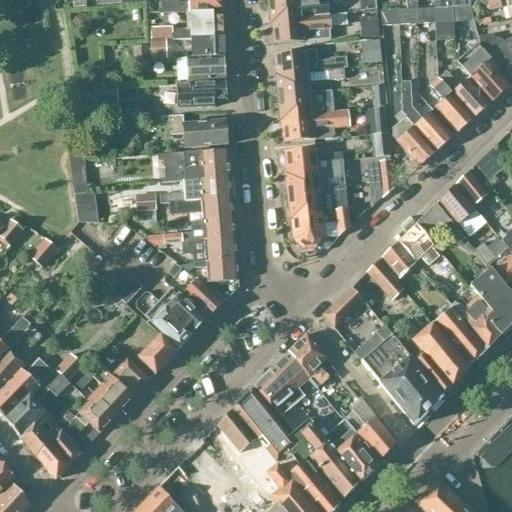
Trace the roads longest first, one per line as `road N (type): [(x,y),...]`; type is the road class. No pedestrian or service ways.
road 1 (residential): [(256,291),(52,501)]
road 2 (residential): [(256,291),(239,0)]
road 3 (residential): [(511,117),(300,314)]
road 4 (residential): [(115,511),(300,314)]
road 5 (residential): [(416,450),(300,314)]
road 6 (residential): [(416,450),(511,353)]
